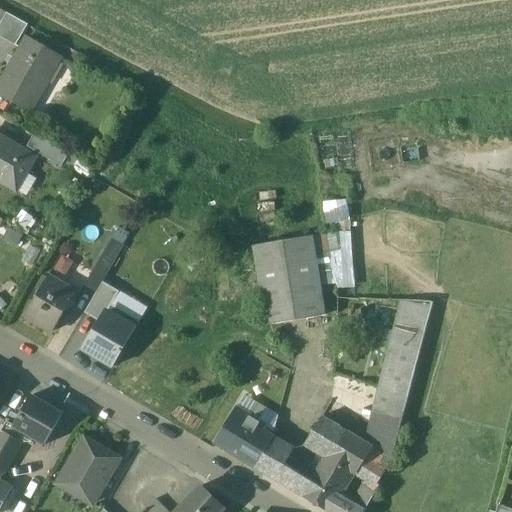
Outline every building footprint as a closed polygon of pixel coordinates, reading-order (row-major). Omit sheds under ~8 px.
[(29,25),(7,13),(1,23),(0,25),(0,36),(16,46),(29,25)] [(62,58),(28,39),(0,86),(0,94),(31,112),(62,58)] [(70,154),(36,135),(28,148),(62,167),(70,154)] [(37,159),(0,137),(0,180),(18,191),(37,159)] [(312,237),(254,247),(267,326),(326,316),(312,237)] [(124,246),(112,239),(101,256),(114,263),(124,246)] [(64,254),(53,272),(62,277),(73,260),(64,254)] [(114,263),(101,256),(84,286),(96,293),(114,263)] [(74,294),(47,278),(24,316),(52,332),(74,294)] [(103,283),(85,313),(101,323),(107,313),(119,293),(103,283)] [(432,303),(400,301),(372,410),(402,417),(432,303)] [(101,323),(84,350),(112,367),(135,330),(107,313),(101,323)] [(32,398),(15,427),(6,422),(1,432),(17,441),(22,433),(47,448),(65,417),(32,398)] [(278,416),(243,398),(215,444),(302,497),(311,482),(286,466),(294,448),(274,435),(278,416)] [(373,447),(391,458),(402,417),(372,410),(365,442),(373,447)] [(365,442),(323,416),(305,446),(326,459),(351,474),(353,470),(357,473),(366,458),(373,447),(365,442)] [(17,441),(1,432),(0,433),(0,478),(21,443),(17,441)] [(119,460),(84,439),(57,484),(92,505),(119,460)] [(391,458),(373,447),(366,458),(385,470),(392,460),(391,458)] [(385,470),(366,458),(357,473),(370,481),(376,484),(385,470)] [(351,474),(326,459),(311,482),(302,497),(327,511),(328,511),(336,499),(351,474)] [(357,473),(353,470),(351,474),(336,499),(355,511),(370,481),(357,473)] [(0,481),(0,509),(12,488),(0,481)] [(370,481),(355,511),(356,511),(363,511),(379,486),(376,484),(370,481)] [(176,511),(222,511),(223,511),(200,488),(176,511)] [(356,511),(355,511),(336,499),(328,511),(356,511)] [(166,511),(155,501),(145,511),(166,511)]
